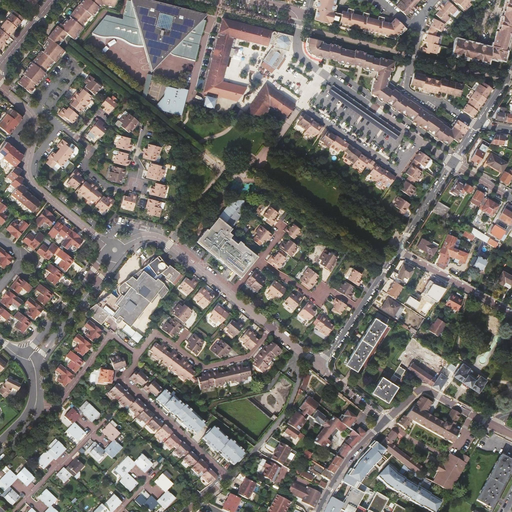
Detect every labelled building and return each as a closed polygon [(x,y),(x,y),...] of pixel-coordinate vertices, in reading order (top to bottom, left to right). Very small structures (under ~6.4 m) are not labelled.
[(49,38),(59,46),(62,42),(63,41),(64,39),(68,34),(74,39),(79,33),(83,28),(82,27),(91,15),(92,16),(93,16),(98,10),(102,4),(107,5),(114,7),(114,5),(115,0),(83,0),(63,24),(61,23),(60,25),(59,26),(58,25),(52,32),(48,37),(49,38)] [(150,0),(130,0),(131,1),(127,0),(122,19),(106,15),(103,18),(92,33),(95,34),(96,35),(98,35),(100,35),(101,35),(105,34),(108,33),(110,33),(112,33),(114,33),(115,33),(117,34),(119,35),(121,36),(125,39),(129,41),(132,42),(140,42),(142,42),(151,71),(170,52),(172,54),(174,55),(195,60),(205,20),(201,19),(206,14),(150,0)] [(318,0),(317,4),(320,4),(319,9),(317,8),(314,20),(320,21),(327,23),(328,22),(338,24),(338,26),(384,38),(384,37),(391,39),(391,40),(392,40),(394,40),(395,39),(399,35),(400,35),(404,32),(406,29),(395,18),(390,23),(383,22),(384,18),(378,17),(377,20),(368,18),(368,14),(363,13),(362,16),(352,14),(353,10),(347,9),(346,12),(341,11),(340,15),(334,13),(332,12),(332,11),(333,11),(334,6),(333,6),(334,0),(318,0)] [(416,0),(405,0),(406,1),(405,2),(414,10),(417,8),(415,6),(413,4),(415,3),(416,4),(418,2),(416,0)] [(469,1),(467,0),(451,0),(456,5),(457,4),(462,9),(463,8),(469,1)] [(511,0),(505,0),(502,11),(501,15),(497,29),(499,30),(498,34),(496,34),(491,48),(484,46),(484,48),(481,47),(481,46),(466,42),(466,43),(462,42),(463,41),(456,39),(452,53),(454,54),(454,56),(467,59),(468,58),(472,59),(472,61),(485,64),(485,62),(488,63),(489,59),(495,60),(496,59),(503,61),(506,53),(504,53),(505,50),(508,51),(511,37),(511,0)] [(414,10),(405,2),(404,3),(401,1),(396,6),(406,15),(408,12),(407,11),(409,10),(410,11),(412,13),(414,10)] [(439,6),(448,13),(449,12),(452,15),(457,9),(448,1),(446,3),(447,4),(446,6),(442,3),(439,6)] [(469,1),(463,8),(465,10),(471,4),(469,1)] [(448,13),(439,6),(437,8),(440,11),(439,12),(438,11),(435,14),(445,23),(450,17),(447,15),(448,13)] [(14,11),(7,20),(17,28),(23,19),(14,11)] [(222,18),(220,24),(234,33),(238,36),(238,35),(242,36),(242,37),(269,45),(274,46),(273,47),(273,48),(272,49),(272,48),(263,61),(275,70),(284,57),(283,57),(287,52),(288,52),(292,37),(277,33),(277,35),(277,36),(276,35),(276,33),(275,33),(274,32),(273,32),(272,33),(272,31),(241,23),(238,23),(222,18)] [(445,24),(433,18),(432,20),(433,22),(434,23),(433,25),(432,24),(429,30),(436,33),(438,30),(441,32),(445,24)] [(17,28),(7,20),(0,28),(0,29),(9,37),(17,28)] [(219,28),(218,33),(228,35),(233,38),(236,38),(268,47),(269,45),(242,37),(242,36),(238,35),(238,36),(234,33),(220,24),(219,28)] [(9,37),(0,29),(0,39),(4,43),(9,37)] [(436,33),(429,30),(427,35),(428,37),(428,38),(426,39),(425,39),(425,41),(427,42),(437,45),(439,37),(435,36),(436,33)] [(228,35),(218,33),(218,34),(203,94),(237,102),(243,93),(244,87),(223,81),(233,38),(228,35)] [(330,45),(328,45),(320,43),(321,41),(317,40),(316,39),(311,38),(308,37),(306,43),(306,44),(306,46),(307,47),(309,50),(310,52),(312,53),(314,54),(323,57),(325,57),(326,53),(330,54),(329,57),(330,57),(332,58),(332,59),(351,64),(354,65),(354,63),(358,64),(358,62),(362,62),(361,66),(362,67),(369,68),(373,69),(374,65),(378,66),(377,70),(375,77),(373,76),(369,91),(384,102),(386,99),(391,103),(390,106),(387,104),(399,112),(400,110),(412,118),(411,120),(420,127),(421,124),(433,133),(432,135),(441,142),(443,139),(448,143),(451,138),(457,141),(463,133),(452,125),(449,129),(443,126),(444,125),(441,123),(442,122),(441,122),(430,114),(429,114),(426,112),(425,113),(422,111),(423,110),(420,108),(420,107),(408,99),(404,97),(404,98),(401,96),(402,95),(399,93),(399,92),(397,91),(395,89),(393,88),(392,90),(388,88),(385,86),(386,82),(389,70),(390,70),(393,61),(378,57),(378,59),(371,57),(371,56),(364,54),(365,52),(356,50),(356,52),(353,51),(339,48),(340,46),(331,43),(330,45)] [(59,46),(49,38),(46,41),(48,43),(44,48),(46,49),(43,52),(42,51),(23,74),(25,75),(18,83),(30,93),(46,73),(45,72),(54,61),(55,62),(64,51),(59,46)] [(437,45),(427,42),(426,45),(427,47),(427,48),(423,47),(422,52),(429,54),(430,53),(436,54),(439,45),(437,45)] [(275,70),(263,61),(259,66),(272,74),(275,70)] [(413,71),(410,84),(422,87),(424,75),(425,74),(413,71)] [(148,73),(143,96),(144,97),(147,99),(153,74),(150,74),(148,73)] [(422,87),(421,88),(429,90),(432,77),(425,76),(424,75),(422,87)] [(87,84),(85,87),(90,91),(95,95),(99,91),(101,87),(97,84),(98,82),(90,76),(85,82),(87,84)] [(432,77),(429,90),(436,92),(437,90),(440,79),(438,79),(432,77)] [(440,79),(437,90),(448,93),(452,80),(440,77),(440,79)] [(452,80),(448,93),(460,95),(460,94),(463,83),(452,80)] [(479,83),(474,90),(485,97),(491,87),(486,83),(482,80),(480,84),(479,83)] [(265,83),(249,107),(245,113),(262,118),(265,113),(268,110),(270,106),(287,118),(296,104),(265,83)] [(156,107),(159,109),(171,112),(172,111),(174,110),(174,111),(175,112),(176,113),(177,113),(181,114),(182,110),(182,108),(182,107),(181,106),(180,105),(179,105),(179,104),(180,100),(179,100),(182,87),(175,85),(175,87),(167,85),(163,102),(162,102),(161,105),(158,105),(156,107)] [(376,116),(332,86),(330,89),(327,93),(395,141),(398,137),(400,133),(376,116)] [(90,91),(85,87),(83,90),(80,94),(79,93),(77,92),(74,95),(87,106),(91,101),(89,100),(92,97),(88,94),(90,91)] [(485,97),(474,90),(468,100),(478,107),(485,97)] [(87,106),(74,95),(71,99),(73,100),(74,101),(70,105),(68,108),(73,111),(75,109),(79,113),(81,110),(82,111),(87,106)] [(104,102),(101,105),(107,109),(105,111),(109,114),(117,104),(108,97),(104,102)] [(216,100),(205,97),(202,107),(210,109),(213,110),(216,100)] [(468,100),(462,109),(472,116),(478,107),(468,100)] [(504,121),(506,108),(502,107),(500,110),(500,111),(499,113),(497,112),(497,115),(496,115),(495,118),(496,118),(496,119),(504,121)] [(73,111),(68,108),(66,110),(64,108),(58,115),(66,121),(67,120),(72,124),(75,120),(79,116),(73,111)] [(13,110),(9,116),(18,123),(23,118),(13,110)] [(412,118),(400,110),(399,112),(411,120),(412,118)] [(303,111),(298,118),(300,120),(298,124),(306,130),(313,120),(314,119),(303,111)] [(9,116),(7,114),(2,120),(14,129),(18,123),(9,116)] [(124,115),(120,121),(123,124),(121,126),(129,133),(131,131),(133,128),(135,130),(140,123),(129,114),(127,117),(124,115)] [(98,136),(100,138),(107,130),(104,128),(103,129),(102,127),(104,125),(105,124),(99,119),(99,120),(97,118),(94,121),(97,123),(90,132),(96,137),(97,137),(98,136)] [(456,119),(452,125),(463,133),(467,126),(456,119)] [(14,129),(2,120),(0,123),(0,127),(9,135),(14,129)] [(318,123),(313,120),(306,130),(305,132),(310,136),(311,133),(315,136),(317,132),(319,133),(324,126),(319,122),(318,123)] [(433,133),(421,124),(420,127),(432,135),(433,133)] [(326,128),(321,135),(323,136),(321,140),(324,142),(322,144),(328,148),(329,146),(336,136),(331,132),(332,132),(326,128)] [(336,136),(329,146),(337,152),(340,148),(343,150),(348,143),(337,135),(336,136)] [(494,136),(490,143),(502,145),(504,136),(498,135),(497,137),(494,136)] [(131,139),(122,136),(121,140),(119,139),(117,148),(131,152),(133,145),(131,145),(129,144),(129,142),(130,143),(131,139)] [(58,152),(68,160),(71,155),(74,152),(69,148),(71,146),(63,140),(57,147),(60,149),(58,152)] [(7,142),(0,150),(0,152),(5,156),(12,147),(7,142)] [(350,144),(345,152),(348,153),(345,157),(354,163),(361,153),(361,152),(350,144)] [(487,148),(480,144),(477,149),(484,153),(487,148)] [(145,149),(143,158),(155,161),(156,157),(159,157),(159,156),(162,148),(149,145),(148,149),(145,149)] [(5,156),(3,158),(9,163),(18,152),(12,147),(5,156)] [(470,159),(478,164),(484,153),(477,149),(476,148),(470,159)] [(412,162),(419,167),(421,164),(425,166),(430,158),(420,151),(419,153),(412,162)] [(18,152),(9,163),(15,167),(16,166),(24,156),(18,152)] [(68,160),(58,152),(56,154),(53,152),(48,159),(49,160),(46,164),(51,167),(54,164),(55,165),(57,163),(61,167),(64,164),(68,160)] [(116,155),(114,163),(129,167),(131,161),(129,160),(127,160),(127,158),(128,158),(128,154),(119,152),(118,155),(116,155)] [(361,153),(354,163),(352,165),(358,168),(359,166),(362,169),(365,165),(367,166),(372,159),(366,156),(366,157),(361,153)] [(486,163),(502,172),(503,171),(507,163),(491,154),(486,163)] [(372,159),(367,166),(365,169),(366,170),(373,160),(372,159)] [(373,160),(366,170),(368,171),(370,168),(375,161),(373,160)] [(375,161),(370,168),(371,170),(369,173),(372,176),(371,178),(376,181),(377,179),(384,169),(379,166),(380,165),(375,161)] [(412,162),(408,167),(409,168),(406,173),(417,181),(421,176),(419,174),(422,171),(418,168),(419,167),(412,162)] [(162,166),(152,164),(151,167),(150,170),(148,169),(146,178),(160,181),(161,178),(164,179),(166,171),(161,170),(162,166)] [(15,167),(7,177),(13,182),(19,175),(22,171),(22,170),(16,166),(15,167)] [(127,170),(114,167),(113,172),(112,172),(110,172),(108,180),(120,184),(122,179),(123,175),(125,176),(127,170)] [(384,169),(377,179),(384,184),(386,185),(388,181),(391,183),(396,176),(385,168),(384,169)] [(71,186),(75,190),(83,180),(81,178),(83,175),(76,169),(70,177),(72,178),(68,183),(71,186)] [(502,172),(498,178),(499,179),(506,184),(511,174),(511,171),(509,170),(508,172),(505,170),(504,172),(503,171),(502,172)] [(13,182),(10,185),(16,189),(20,183),(24,179),(19,175),(13,182)] [(400,188),(410,196),(416,188),(412,185),(414,182),(407,177),(400,188)] [(376,181),(374,183),(381,188),(384,184),(377,179),(376,181)] [(461,188),(463,184),(456,180),(450,192),(457,196),(459,191),(461,188)] [(80,194),(85,198),(95,185),(92,183),(91,184),(90,185),(85,181),(78,190),(81,192),(80,194)] [(16,189),(11,195),(17,199),(25,189),(26,188),(20,183),(16,189)] [(153,196),(153,198),(162,200),(166,186),(156,183),(155,187),(157,188),(156,190),(153,189),(151,188),(150,195),(153,196)] [(463,184),(461,188),(464,190),(469,192),(471,188),(464,183),(463,184)] [(95,185),(85,198),(90,203),(92,201),(94,203),(101,194),(97,191),(98,189),(99,188),(95,185)] [(25,189),(17,199),(22,204),(30,194),(25,189)] [(483,194),(476,190),(469,201),(478,206),(483,197),(482,197),(483,194)] [(30,194),(22,204),(28,208),(36,198),(30,194)] [(134,211),(138,195),(131,194),(131,196),(130,198),(128,198),(128,197),(124,196),(122,205),(126,206),(125,208),(134,211)] [(410,203),(398,195),(394,200),(396,202),(394,205),(398,208),(396,210),(403,215),(407,209),(406,209),(410,203)] [(104,196),(95,206),(100,210),(103,213),(107,208),(109,209),(115,202),(108,196),(106,198),(104,196)] [(36,198),(28,208),(33,213),(41,203),(36,198)] [(481,210),(487,199),(485,198),(478,209),(481,210)] [(160,202),(148,199),(146,209),(148,210),(147,214),(160,218),(162,209),(159,208),(160,202)] [(229,232),(238,219),(243,209),(244,200),(232,199),(207,229),(206,228),(195,241),(209,253),(212,255),(237,275),(240,278),(242,275),(257,256),(242,244),(243,243),(239,240),(236,243),(229,237),(232,234),(229,232)] [(497,205),(487,199),(481,210),(485,213),(486,212),(492,215),(497,205)] [(431,210),(444,218),(447,212),(449,208),(437,201),(431,210)] [(0,223),(2,225),(8,217),(3,213),(7,207),(1,203),(0,204),(0,223)] [(511,207),(506,204),(498,218),(507,223),(506,224),(509,226),(506,225),(503,230),(494,225),(489,233),(500,239),(503,233),(506,235),(510,229),(511,225),(511,207)] [(270,207),(263,216),(267,219),(265,222),(271,226),(276,220),(274,218),(278,212),(274,209),(274,210),(270,207)] [(45,210),(34,223),(40,227),(44,222),(50,227),(56,219),(52,216),(45,210)] [(431,210),(430,213),(451,226),(453,223),(446,219),(444,218),(431,210)] [(458,220),(457,219),(455,224),(460,228),(463,223),(458,220)] [(11,232),(18,238),(28,225),(23,220),(19,226),(13,221),(7,229),(11,232)] [(48,234),(53,239),(58,233),(63,237),(63,240),(64,240),(65,240),(72,232),(69,231),(70,230),(58,221),(48,234)] [(289,229),(287,227),(283,231),(286,233),(294,239),(301,230),(297,227),(298,226),(294,223),(289,229)] [(273,236),(261,225),(255,232),(257,234),(252,240),(259,246),(262,243),(266,238),(269,240),(273,236)] [(472,228),(469,233),(474,235),(482,240),(484,236),(484,235),(472,228)] [(469,233),(465,231),(463,235),(471,240),(474,235),(469,233)] [(45,237),(39,232),(35,238),(29,233),(23,241),(34,250),(45,237)] [(65,240),(61,245),(67,250),(72,244),(77,249),(83,241),(79,238),(72,232),(65,240)] [(456,238),(447,235),(440,252),(442,253),(442,255),(441,255),(437,266),(443,269),(444,269),(449,256),(454,258),(459,259),(457,262),(459,263),(461,263),(464,263),(468,254),(463,252),(464,251),(463,250),(462,251),(457,249),(458,245),(454,243),(456,238)] [(283,242),(278,247),(291,257),(296,250),(294,249),(297,245),(289,239),(285,244),(283,242)] [(422,239),(417,247),(432,255),(438,244),(432,241),(431,244),(422,239)] [(490,239),(488,243),(494,247),(496,243),(490,239)] [(485,242),(482,240),(475,254),(478,255),(485,242)] [(58,248),(53,243),(48,249),(43,244),(36,253),(47,261),(58,248)] [(12,258),(0,247),(0,257),(1,258),(0,258),(0,266),(3,269),(6,265),(12,258)] [(74,260),(61,250),(56,256),(62,260),(58,266),(65,272),(74,260)] [(272,255),(267,261),(272,266),(274,264),(279,267),(286,258),(282,255),(283,254),(279,251),(274,257),(272,255)] [(323,252),(319,259),(322,260),(319,264),(325,267),(324,268),(331,272),(336,264),(334,263),(336,261),(338,258),(334,256),(335,254),(331,252),(331,253),(329,252),(327,254),(323,252)] [(157,257),(166,269),(168,267),(167,265),(159,256),(157,257)] [(153,258),(151,260),(153,262),(150,266),(152,267),(150,269),(149,269),(147,271),(148,272),(147,272),(151,276),(146,282),(144,283),(144,282),(144,281),(143,280),(142,280),(141,279),(140,279),(139,280),(138,281),(138,283),(138,285),(138,287),(139,288),(140,289),(139,292),(126,282),(122,284),(120,284),(119,285),(118,286),(118,287),(118,288),(118,290),(118,291),(119,292),(120,294),(121,294),(122,296),(121,298),(119,297),(112,292),(91,308),(94,314),(91,318),(101,325),(109,314),(115,319),(115,320),(115,322),(116,323),(117,323),(118,323),(119,322),(120,321),(121,321),(121,320),(127,325),(130,327),(137,318),(138,319),(144,312),(143,311),(149,302),(151,303),(159,294),(163,300),(170,290),(182,275),(169,265),(168,267),(166,269),(157,257),(156,258),(153,258)] [(476,260),(473,258),(469,264),(473,265),(473,266),(481,270),(486,261),(481,258),(480,260),(477,258),(476,260)] [(412,269),(401,263),(397,272),(395,277),(400,280),(403,275),(407,277),(412,269)] [(63,274),(50,264),(46,270),(51,274),(47,280),(54,286),(63,274)] [(302,282),(301,284),(309,290),(310,289),(311,289),(315,284),(313,282),(315,279),(318,276),(308,268),(303,275),(304,276),(305,277),(301,282),(302,282)] [(345,276),(345,277),(347,279),(353,269),(351,268),(350,268),(344,276),(345,276)] [(126,282),(139,292),(140,289),(139,288),(138,287),(138,285),(138,283),(138,281),(139,280),(140,279),(141,279),(142,280),(143,280),(144,281),(144,282),(144,283),(146,282),(151,276),(147,272),(142,269),(126,282)] [(353,269),(347,279),(359,286),(361,282),(358,280),(363,274),(358,271),(357,272),(353,269)] [(255,270),(247,280),(252,284),(250,285),(249,287),(256,292),(265,282),(261,279),(258,277),(260,274),(255,270)] [(511,280),(511,276),(502,272),(497,282),(502,285),(504,281),(510,285),(511,280)] [(33,287),(19,277),(10,288),(18,295),(23,289),(28,293),(33,287)] [(181,289),(187,294),(198,282),(193,278),(191,279),(190,281),(188,280),(189,279),(186,277),(180,285),(183,287),(181,289)] [(275,296),(278,298),(287,288),(280,282),(279,284),(274,280),(268,288),(270,290),(267,293),(273,298),(275,296)] [(341,283),(336,290),(350,299),(354,294),(351,292),(354,287),(345,281),(343,285),(341,283)] [(53,295),(40,284),(35,290),(41,295),(37,300),(44,306),(53,295)] [(197,302),(204,307),(213,298),(209,294),(206,292),(208,290),(203,286),(195,296),(199,300),(197,302)] [(23,302),(10,291),(3,299),(1,302),(8,309),(13,303),(18,307),(23,302)] [(286,305),(293,310),(303,298),(298,294),(296,296),(291,292),(285,300),(288,303),(286,305)] [(462,300),(451,293),(445,304),(457,310),(462,300)] [(29,298),(25,303),(30,308),(26,314),(33,320),(37,316),(43,308),(29,298)] [(346,305),(335,298),(333,302),(335,304),(331,311),(336,314),(336,313),(340,315),(346,305)] [(404,309),(388,299),(381,309),(397,319),(404,309)] [(308,302),(298,314),(305,320),(306,318),(309,320),(316,312),(311,309),(313,306),(308,302)] [(176,311),(173,314),(184,323),(189,316),(188,315),(189,313),(192,310),(184,304),(182,306),(179,303),(174,309),(176,311)] [(229,312),(223,307),(222,308),(220,306),(217,304),(210,312),(212,314),(210,318),(216,323),(218,320),(221,323),(229,312)] [(11,315),(0,306),(0,317),(1,317),(6,321),(11,315)] [(18,312),(14,317),(20,322),(15,327),(22,333),(32,322),(18,312)] [(384,317),(377,313),(344,364),(356,372),(385,325),(380,322),(384,317)] [(319,315),(313,324),(316,325),(315,326),(320,329),(320,331),(319,332),(326,337),(333,326),(329,323),(326,321),(327,319),(322,316),(322,317),(319,315)] [(437,318),(433,323),(432,325),(430,325),(428,328),(428,330),(436,335),(445,323),(437,318)] [(183,326),(172,319),(169,323),(166,321),(161,328),(171,336),(174,332),(177,329),(179,331),(183,326)] [(227,331),(234,337),(244,324),(240,320),(238,322),(237,324),(234,322),(235,321),(232,319),(226,327),(229,329),(227,331)] [(101,330),(88,320),(84,326),(90,330),(85,336),(92,341),(95,338),(101,330)] [(127,325),(122,330),(140,344),(144,338),(130,327),(127,325)] [(244,344),(250,350),(258,340),(255,337),(252,335),(254,332),(249,328),(240,338),(245,342),(244,344)] [(203,341),(193,333),(189,338),(191,340),(189,343),(186,347),(196,355),(201,348),(199,346),(203,341)] [(90,344),(77,334),(73,339),(79,344),(74,350),(81,355),(85,351),(90,344)] [(231,348),(222,340),(218,345),(215,343),(209,350),(220,358),(223,354),(226,351),(228,353),(231,348)] [(264,347),(260,352),(270,360),(274,356),(276,358),(282,351),(272,342),(268,346),(266,349),(264,347)] [(151,355),(158,361),(159,359),(165,351),(167,348),(162,344),(161,345),(159,347),(157,346),(158,345),(155,343),(149,351),(152,353),(151,355)] [(84,361),(70,350),(66,356),(71,361),(67,366),(75,372),(84,361)] [(165,351),(159,359),(162,361),(160,363),(167,368),(169,366),(175,358),(177,355),(172,351),(171,353),(169,355),(167,353),(168,353),(165,351)] [(270,360),(260,352),(256,357),(258,359),(256,361),(252,366),(256,368),(263,374),(269,367),(266,365),(270,360)] [(109,359),(114,371),(125,366),(122,358),(119,359),(118,355),(109,359)] [(175,358),(169,366),(172,368),(171,370),(178,375),(187,363),(182,359),(181,360),(179,362),(177,361),(178,360),(175,358)] [(187,363),(178,375),(184,381),(186,378),(189,381),(190,380),(192,376),(195,373),(192,371),(190,370),(191,368),(192,366),(187,363)] [(412,363),(407,368),(421,380),(431,386),(435,379),(412,363)] [(73,375),(59,364),(55,370),(60,374),(56,380),(64,386),(67,382),(73,375)] [(235,366),(239,382),(247,380),(247,377),(251,376),(250,372),(248,367),(245,368),(242,369),(242,366),(241,364),(235,366)] [(452,376),(454,378),(462,383),(465,385),(468,387),(478,394),(483,386),(486,381),(479,376),(477,375),(475,377),(469,373),(470,371),(470,370),(471,370),(469,369),(462,364),(458,369),(458,368),(452,376)] [(224,372),(227,382),(230,381),(231,384),(239,382),(235,366),(229,367),(230,369),(230,372),(228,373),(228,372),(224,372)] [(405,370),(399,366),(393,374),(400,379),(405,370)] [(112,381),(113,371),(101,369),(99,379),(98,379),(97,383),(104,384),(104,383),(111,384),(112,381)] [(211,372),(214,384),(215,388),(223,385),(223,383),(227,382),(224,372),(220,373),(220,374),(218,375),(217,372),(217,370),(211,372)] [(134,384),(135,383),(136,381),(141,386),(144,383),(145,383),(149,380),(140,371),(137,374),(135,372),(129,379),(134,384)] [(208,385),(214,384),(211,372),(205,373),(205,376),(202,376),(197,378),(198,382),(200,391),(209,388),(208,385)] [(435,379),(431,386),(439,391),(439,390),(447,378),(439,373),(435,379)] [(371,392),(387,402),(399,384),(390,379),(389,381),(381,376),(371,392)] [(0,389),(0,393),(4,398),(9,393),(12,388),(18,391),(21,385),(7,378),(4,385),(3,385),(0,389)] [(147,383),(143,388),(148,393),(149,392),(150,391),(151,393),(155,396),(158,393),(162,390),(153,381),(149,385),(147,383)] [(119,386),(117,384),(115,385),(108,392),(115,399),(118,396),(121,398),(126,393),(121,388),(120,389),(118,387),(119,386)] [(174,402),(177,398),(166,388),(165,389),(173,397),(171,399),(174,402)] [(165,389),(155,400),(175,420),(177,419),(187,429),(188,428),(195,435),(202,428),(204,425),(200,421),(201,420),(198,417),(195,420),(193,417),(194,416),(191,413),(187,408),(185,409),(178,402),(179,401),(177,398),(174,402),(171,399),(173,397),(165,389)] [(121,398),(118,401),(124,407),(127,404),(130,406),(134,401),(130,397),(129,398),(127,396),(128,395),(126,393),(121,398)] [(318,405),(307,397),(299,408),(303,411),(304,410),(306,412),(305,413),(314,420),(313,421),(317,423),(319,424),(322,426),(324,423),(322,421),(323,419),(324,417),(319,413),(318,414),(316,413),(316,411),(314,410),(318,405)] [(429,401),(421,397),(404,417),(403,416),(396,424),(404,430),(411,422),(411,421),(417,424),(424,428),(443,438),(451,443),(455,437),(458,432),(452,429),(453,427),(460,414),(449,408),(441,423),(423,412),(429,401)] [(130,406),(128,408),(135,414),(138,411),(140,413),(145,408),(146,407),(141,403),(140,404),(139,402),(140,401),(137,398),(134,401),(130,406)] [(86,401),(78,409),(83,414),(92,422),(100,414),(86,401)] [(187,408),(179,401),(178,402),(185,409),(187,408)] [(78,409),(75,406),(64,417),(72,425),(74,423),(83,414),(78,409)] [(154,416),(145,408),(136,418),(140,422),(141,420),(144,423),(148,419),(150,421),(154,416)] [(341,415),(337,420),(346,427),(348,428),(356,418),(346,410),(342,416),(341,415)] [(295,412),(286,424),(288,426),(297,432),(305,420),(302,417),(301,417),(300,418),(298,416),(299,415),(295,412)] [(150,421),(146,425),(154,431),(155,429),(157,431),(163,425),(158,420),(157,421),(156,420),(157,419),(154,416),(150,421)] [(324,428),(312,442),(325,450),(330,443),(329,442),(325,439),(326,438),(330,441),(338,431),(339,432),(343,431),(346,427),(337,420),(334,417),(333,417),(328,423),(324,428)] [(72,425),(66,431),(77,441),(85,433),(83,431),(74,423),(72,425)] [(101,431),(103,433),(112,442),(114,440),(120,434),(109,423),(101,431)] [(157,431),(155,433),(162,440),(165,437),(167,439),(172,434),(173,433),(168,428),(167,430),(165,428),(166,427),(164,424),(163,425),(157,431)] [(207,433),(202,439),(206,442),(205,444),(208,446),(211,443),(214,445),(210,449),(213,452),(215,451),(217,453),(217,452),(219,451),(221,453),(220,455),(223,458),(226,454),(228,457),(225,460),(228,463),(229,462),(233,466),(237,462),(238,463),(243,458),(242,457),(245,454),(230,439),(229,441),(214,426),(207,433)] [(297,432),(288,426),(283,433),(287,436),(288,435),(291,436),(290,438),(294,440),(296,437),(300,440),(303,435),(297,432)] [(358,428),(353,433),(360,439),(365,434),(358,428)] [(353,433),(351,431),(347,435),(349,437),(343,444),(334,456),(341,461),(347,452),(360,439),(353,433)] [(391,431),(379,445),(385,450),(409,468),(418,474),(423,469),(418,465),(410,458),(397,448),(391,444),(397,435),(391,431)] [(167,439),(163,443),(170,449),(174,446),(176,448),(181,442),(177,438),(176,439),(174,437),(175,436),(172,434),(167,439)] [(104,451),(105,452),(111,458),(121,447),(114,440),(112,442),(104,451)] [(176,448),(173,451),(180,457),(183,454),(185,456),(190,451),(191,450),(186,446),(185,447),(183,445),(184,444),(182,441),(181,442),(176,448)] [(350,468),(345,475),(356,481),(359,483),(363,478),(362,478),(364,474),(365,475),(368,471),(381,458),(379,457),(385,450),(379,445),(373,441),(368,446),(369,448),(357,461),(351,469),(350,468)] [(58,442),(48,453),(54,459),(56,460),(65,451),(66,450),(58,442)] [(104,451),(94,442),(86,450),(97,460),(105,452),(104,451)] [(287,447),(280,443),(276,449),(275,448),(272,453),(273,454),(270,460),(281,466),(290,449),(287,447)] [(305,450),(301,456),(308,460),(311,454),(305,450)] [(48,453),(46,451),(35,462),(43,469),(45,468),(54,459),(48,453)] [(185,456),(182,459),(189,465),(191,463),(193,465),(199,459),(195,455),(194,456),(192,454),(193,453),(190,451),(185,456)] [(438,472),(433,482),(449,492),(466,464),(460,460),(449,453),(442,466),(436,463),(434,466),(433,468),(438,472)] [(463,454),(460,460),(466,464),(469,458),(463,454)] [(142,455),(134,463),(135,464),(145,473),(152,465),(142,455)] [(511,461),(500,455),(476,500),(490,507),(511,464),(511,461)] [(341,461),(334,456),(332,460),(331,460),(331,461),(327,468),(325,470),(332,474),(341,461)] [(119,474),(122,478),(127,473),(135,464),(134,463),(128,457),(115,470),(119,473),(119,474)] [(193,465),(191,467),(198,474),(201,471),(204,473),(209,468),(209,467),(204,462),(203,463),(201,462),(202,461),(200,458),(199,459),(193,465)] [(65,469),(72,476),(73,477),(84,467),(75,459),(74,460),(65,469)] [(277,467),(265,461),(262,467),(265,469),(260,478),(272,485),(278,473),(277,473),(275,471),(277,467)] [(322,468),(310,461),(309,463),(313,465),(309,471),(320,477),(320,476),(328,481),(332,474),(325,470),(322,468)] [(388,465),(376,477),(387,487),(396,493),(397,492),(408,499),(408,500),(421,508),(422,507),(430,511),(434,511),(441,501),(429,494),(430,493),(416,486),(411,483),(404,479),(405,479),(397,474),(388,465)] [(63,468),(57,473),(56,475),(64,483),(72,476),(65,469),(63,468)] [(204,473),(201,476),(208,483),(210,480),(212,482),(218,477),(209,468),(204,473)] [(298,468),(295,473),(310,482),(311,481),(313,477),(300,470),(300,469),(298,468)] [(23,469),(16,476),(17,478),(27,487),(34,479),(23,469)] [(16,476),(9,470),(0,478),(0,482),(6,489),(8,487),(17,478),(16,476)] [(163,473),(170,479),(172,476),(166,470),(163,473)] [(122,478),(119,481),(130,492),(138,483),(137,482),(127,473),(122,478)] [(155,483),(165,492),(167,490),(173,484),(162,474),(154,482),(155,483)] [(359,483),(345,475),(341,482),(352,488),(356,490),(359,483)] [(255,484),(245,479),(241,487),(241,486),(239,490),(239,491),(237,494),(247,500),(248,497),(249,498),(252,493),(255,487),(254,487),(255,484)] [(302,499),(301,502),(314,508),(319,497),(318,492),(308,487),(307,489),(292,482),(288,492),(302,499)] [(6,489),(0,495),(11,505),(19,497),(17,496),(8,487),(6,489)] [(380,511),(368,511),(367,511),(365,510),(358,506),(363,494),(358,491),(356,490),(352,488),(345,500),(343,504),(330,497),(324,510),(323,511),(408,511),(395,504),(388,499),(381,511),(380,511)] [(38,497),(40,499),(49,508),(50,507),(56,500),(46,489),(38,497)] [(165,492),(157,501),(158,503),(164,509),(175,497),(167,490),(165,492)] [(388,499),(375,493),(365,510),(367,511),(368,511),(380,511),(381,511),(388,499)] [(113,494),(102,505),(109,511),(112,511),(119,505),(121,502),(113,494)] [(240,500),(230,494),(226,502),(225,502),(224,505),(223,507),(222,510),(225,511),(226,511),(234,511),(240,503),(239,502),(240,500)] [(157,501),(151,495),(143,503),(151,510),(158,503),(157,501)] [(284,511),(288,507),(287,507),(289,502),(276,495),(266,511),(284,511)] [(102,505),(101,503),(92,511),(108,511),(109,511),(102,505)]
